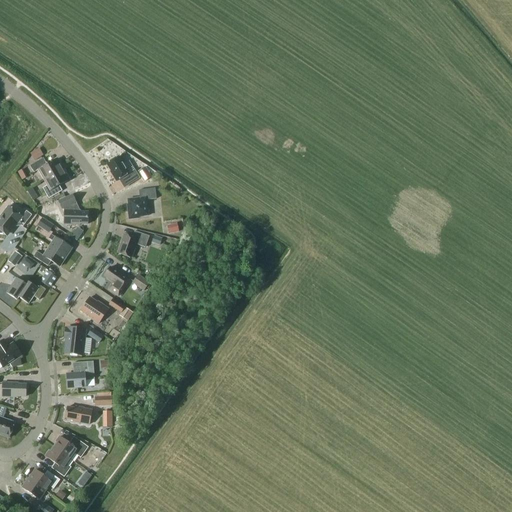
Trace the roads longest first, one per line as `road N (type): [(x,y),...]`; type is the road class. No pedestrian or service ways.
road 1 (residential): [(36,338),(99,239),(103,200),(68,144),(0,81)]
road 2 (residential): [(0,452),(22,447),(42,416),(36,338)]
